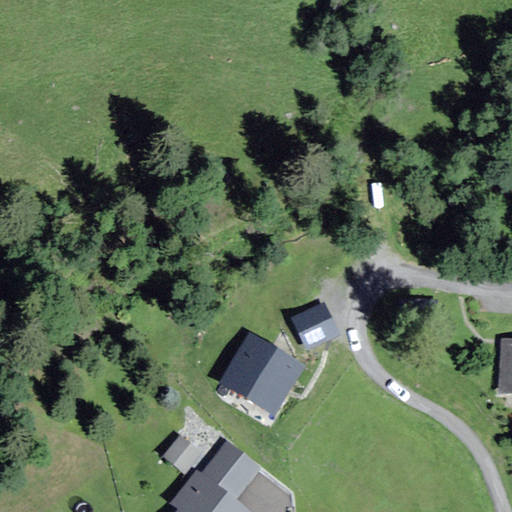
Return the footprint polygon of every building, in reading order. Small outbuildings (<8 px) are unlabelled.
[(324,308),(294,323),(307,350),(338,335),(324,308)] [(303,368),(250,338),(222,387),(275,417),(303,368)] [(511,345),(503,345),(501,393),(511,393),(511,345)] [(198,454),(181,440),(166,459),(183,473),(198,454)] [(259,469),(227,445),(202,478),(197,475),(194,480),(173,507),(179,511),(242,511),(232,504),(259,469)]
